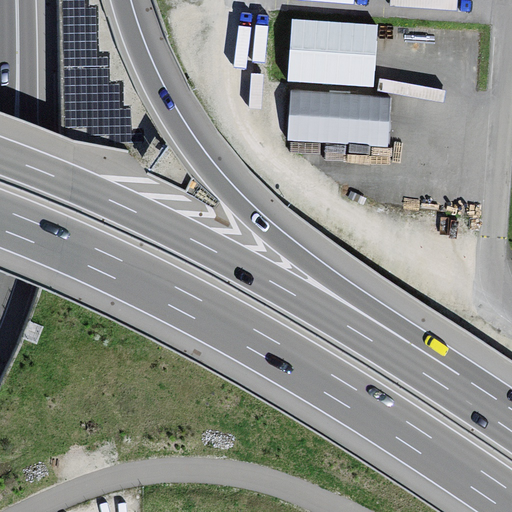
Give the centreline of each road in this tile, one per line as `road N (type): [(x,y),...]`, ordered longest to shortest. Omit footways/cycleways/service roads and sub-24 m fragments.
road 1 (motorway): [(0,218),(242,332),(362,400),(511,502)]
road 2 (motorway): [(465,389),(437,353),(244,207),(185,138),(144,65),(123,0)]
road 3 (motorway): [(465,389),(422,374),(216,256),(0,154)]
road 4 (motorway): [(15,193),(23,155),(23,0)]
